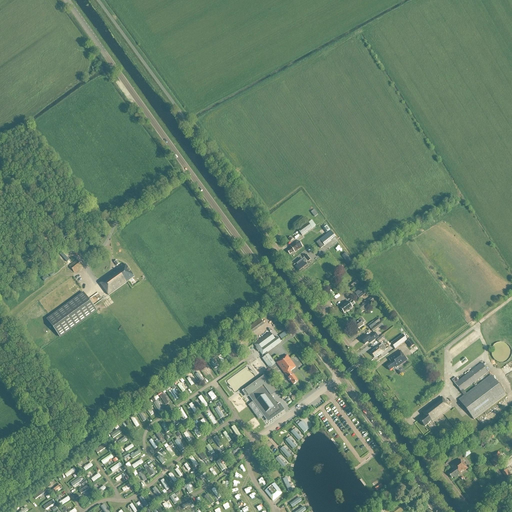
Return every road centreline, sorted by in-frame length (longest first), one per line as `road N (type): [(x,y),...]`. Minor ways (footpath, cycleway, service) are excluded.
road 1 (secondary): [(439,511),(65,0)]
road 2 (residential): [(471,511),(277,251)]
road 3 (track): [(250,339),(244,345),(251,357),(145,435),(147,455),(165,470)]
road 4 (track): [(235,416),(128,501),(103,501),(85,511)]
road 5 (track): [(213,381),(252,441),(246,464),(272,511)]
